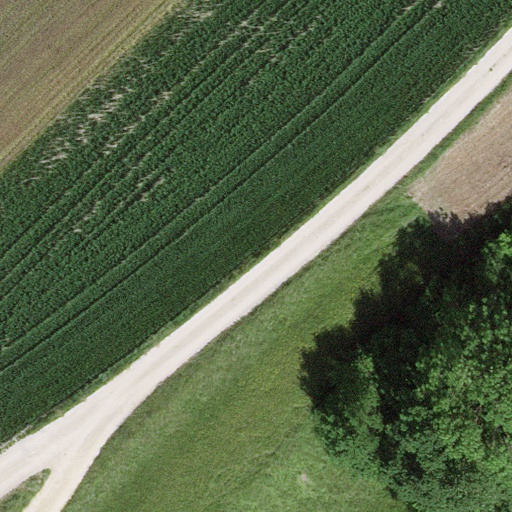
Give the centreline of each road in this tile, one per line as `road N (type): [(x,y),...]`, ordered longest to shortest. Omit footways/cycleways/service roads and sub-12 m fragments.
road 1 (track): [(511,63),(120,428),(0,501)]
road 2 (track): [(26,511),(120,428)]
